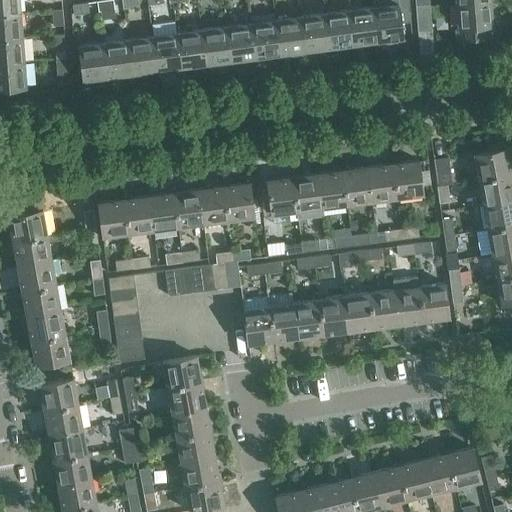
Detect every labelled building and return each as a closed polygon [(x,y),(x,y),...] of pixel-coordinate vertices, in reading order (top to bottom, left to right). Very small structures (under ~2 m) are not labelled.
[(0,0),(0,13),(20,12),(19,0),(0,0)] [(104,0),(97,1),(99,11),(115,9),(113,0),(104,0)] [(372,0),(374,6),(378,40),(403,37),(400,14),(409,13),(407,2),(399,3),(398,0),(372,0)] [(490,0),(456,3),(459,40),(490,37),(489,25),(492,25),(490,0)] [(73,4),(74,14),(90,12),(88,2),(73,4)] [(416,5),(418,31),(432,30),(430,4),(416,5)] [(374,6),(349,10),(354,43),(378,40),(374,6)] [(63,25),(62,9),(52,10),(53,25),(63,25)] [(349,10),(325,13),(329,47),(354,43),(349,10)] [(0,13),(0,38),(22,37),(20,12),(0,13)] [(325,13),(300,16),(304,50),(329,47),(325,13)] [(300,16),(275,19),(280,53),(304,50),(300,16)] [(275,19),(251,23),(255,57),(280,53),(275,19)] [(251,23),(226,26),(231,60),(255,57),(251,23)] [(226,26),(201,29),(206,63),(231,60),(226,26)] [(201,29),(177,32),(181,66),(206,63),(201,29)] [(177,32),(152,36),(157,70),(181,66),(177,32)] [(54,34),(55,50),(65,49),(64,33),(54,34)] [(152,36),(128,39),(132,73),(157,70),(152,36)] [(0,38),(0,63),(24,62),(22,37),(0,38)] [(128,39),(103,42),(108,76),(132,73),(128,39)] [(108,76),(103,42),(78,46),(82,80),(108,76)] [(67,74),(66,58),(56,59),(57,75),(67,74)] [(24,62),(0,63),(0,88),(26,87),(24,62)] [(474,153),(479,178),(511,172),(511,168),(508,147),(505,148),(504,142),(488,145),(489,151),(474,153)] [(437,185),(447,184),(452,183),(448,157),(434,159),(437,185)] [(418,159),(393,163),(397,197),(422,194),(418,159)] [(393,163),(368,166),(372,200),(397,197),(393,163)] [(368,166),(343,169),(347,203),(372,200),(368,166)] [(343,169),(317,173),(322,207),(347,203),(343,169)] [(511,172),(479,178),(483,203),(511,197),(511,172)] [(317,173),(292,176),(297,210),(322,207),(317,173)] [(297,210),(292,176),(267,179),(269,194),(263,194),(265,211),(271,210),(272,213),(297,210)] [(249,181),(224,185),(229,219),(252,216),(253,222),(261,221),(258,198),(252,199),(249,181)] [(447,184),(437,185),(440,202),(450,201),(447,184)] [(224,185),(199,188),(204,222),(229,219),(224,185)] [(199,188),(174,191),(179,226),(204,222),(199,188)] [(174,191),(149,195),(153,229),(179,226),(174,191)] [(149,195),(124,198),(128,232),(153,229),(149,195)] [(511,197),(483,203),(488,228),(511,223),(511,197)] [(8,215),(13,240),(47,234),(43,210),(45,210),(43,198),(24,202),(26,212),(8,215)] [(128,232),(124,198),(99,201),(103,236),(128,232)] [(83,210),(86,227),(96,226),(94,209),(83,210)] [(442,219),(444,236),(454,234),(452,217),(442,219)] [(511,223),(488,228),(492,253),(511,249),(511,223)] [(96,226),(86,227),(88,244),(98,243),(96,226)] [(418,226),(401,228),(403,238),(419,236),(418,226)] [(403,238),(401,228),(384,230),(386,240),(403,238)] [(368,233),(351,235),(353,245),(369,243),(368,233)] [(13,240),(18,265),(52,259),(47,234),(13,240)] [(454,234),(444,236),(446,252),(456,251),(454,234)] [(353,245),(351,235),(334,237),(336,247),(353,245)] [(318,239),(301,241),(303,251),(319,249),(318,239)] [(303,251),(301,241),(284,244),(286,254),(303,251)] [(430,241),(414,243),(415,253),(431,251),(430,241)] [(415,253),(414,243),(396,245),(398,255),(415,253)] [(380,247),(363,249),(365,260),(381,257),(380,247)] [(249,248),(233,250),(234,261),(237,260),(250,258),(249,248)] [(199,249),(182,251),(183,261),(200,259),(199,249)] [(365,260),(363,249),(347,252),(348,262),(365,260)] [(511,249),(492,253),(497,278),(511,275),(511,249)] [(216,253),(217,263),(225,262),(234,261),(233,250),(216,253)] [(183,261),(182,251),(165,253),(167,263),(183,261)] [(330,254),(313,256),(315,266),(332,264),(330,254)] [(149,256),(132,258),(133,268),(150,266),(149,256)] [(315,266),(313,256),(297,258),(298,268),(315,266)] [(133,268),(132,258),(115,260),(116,270),(133,268)] [(18,265),(22,290),(56,284),(52,259),(18,265)] [(90,260),(92,277),(102,276),(100,259),(90,260)] [(234,261),(225,262),(229,287),(241,285),(237,260),(234,261)] [(280,261),(263,263),(264,273),(282,271),(280,261)] [(217,263),(213,263),(217,288),(229,287),(225,262),(217,263)] [(213,263),(201,265),(204,290),(217,288),(213,263)] [(264,273),(263,263),(247,265),(248,275),(264,273)] [(201,265),(189,266),(192,292),(204,290),(201,265)] [(189,266),(177,268),(180,293),(192,292),(189,266)] [(449,269),(451,286),(461,284),(459,267),(449,269)] [(180,293),(177,268),(165,270),(168,295),(180,293)] [(108,277),(110,289),(135,286),(134,274),(108,277)] [(511,275),(497,278),(501,303),(507,302),(509,314),(511,313),(511,275)] [(102,276),(92,277),(94,294),(104,293),(102,276)] [(444,282),(419,285),(424,320),(449,316),(444,282)] [(22,290),(27,315),(61,309),(56,284),(22,290)] [(461,284),(451,286),(453,302),(463,301),(461,284)] [(419,285),(394,289),(399,323),(424,320),(419,285)] [(110,289),(112,301),(137,298),(135,286),(110,289)] [(394,289),(369,292),(374,326),(399,323),(394,289)] [(369,292),(344,295),(349,330),(374,326),(369,292)] [(273,340),(269,306),(267,295),(242,299),(248,343),(273,340)] [(344,295),(319,299),(323,333),(349,330),(344,295)] [(112,301),(113,313),(138,310),(137,298),(112,301)] [(319,299),(294,302),(298,336),(323,333),(319,299)] [(294,302),(269,306),(273,340),(298,336),(294,302)] [(27,315),(31,340),(65,334),(61,309),(27,315)] [(97,310),(99,327),(109,326),(107,309),(97,310)] [(113,313),(115,325),(140,322),(138,310),(113,313)] [(115,325),(116,337),(142,334),(140,322),(115,325)] [(109,326),(99,327),(101,344),(111,343),(109,326)] [(65,334),(31,340),(36,365),(70,359),(65,334)] [(116,337),(118,349),(143,346),(142,334),(116,337)] [(143,346),(118,349),(120,361),(145,358),(143,346)] [(163,361),(167,386),(201,380),(197,355),(163,361)] [(122,378),(125,394),(135,392),(132,376),(122,378)] [(40,384),(44,409),(78,403),(74,378),(40,384)] [(107,380),(110,397),(120,395),(117,378),(107,380)] [(167,386),(172,411),(206,405),(201,380),(167,386)] [(135,392),(125,394),(129,411),(139,409),(135,392)] [(120,395),(110,397),(113,414),(123,412),(120,395)] [(44,409),(49,434),(83,427),(78,403),(44,409)] [(172,411),(176,436),(210,430),(206,405),(172,411)] [(138,426),(128,428),(132,444),(141,442),(138,426)] [(49,434),(53,459),(87,452),(83,427),(49,434)] [(119,429),(122,446),(132,444),(128,428),(119,429)] [(176,436),(181,461),(215,455),(210,430),(176,436)] [(141,442),(132,444),(135,461),(144,459),(141,442)] [(132,444),(122,446),(125,463),(135,461),(132,444)] [(472,446),(448,452),(456,486),(481,480),(472,446)] [(53,459),(58,484),(92,477),(87,452),(53,459)] [(448,452),(423,459),(431,492),(456,486),(448,452)] [(481,457),(485,473),(495,471),(491,454),(481,457)] [(181,461),(185,486),(219,480),(215,455),(181,461)] [(423,459),(399,465),(407,498),(431,492),(423,459)] [(399,465),(374,471),(382,504),(407,498),(399,465)] [(374,471),(350,477),(358,510),(382,504),(374,471)] [(495,471),(485,473),(489,490),(499,487),(495,471)] [(141,477),(144,493),(154,491),(151,475),(141,477)] [(58,484),(62,508),(96,502),(92,477),(58,484)] [(350,477),(325,483),(332,511),(351,511),(358,510),(350,477)] [(125,479),(128,496),(138,494),(135,478),(125,479)] [(219,480),(185,486),(190,511),(224,504),(219,480)] [(332,511),(325,483),(300,489),(306,511),(332,511)] [(306,511),(300,489),(276,495),(279,511),(306,511)] [(154,491),(144,493),(147,510),(157,508),(154,491)] [(138,494),(128,496),(130,511),(135,511),(141,511),(138,494)] [(98,511),(96,502),(62,508),(63,511),(98,511)] [(493,506),(494,511),(505,511),(503,503),(493,506)]
